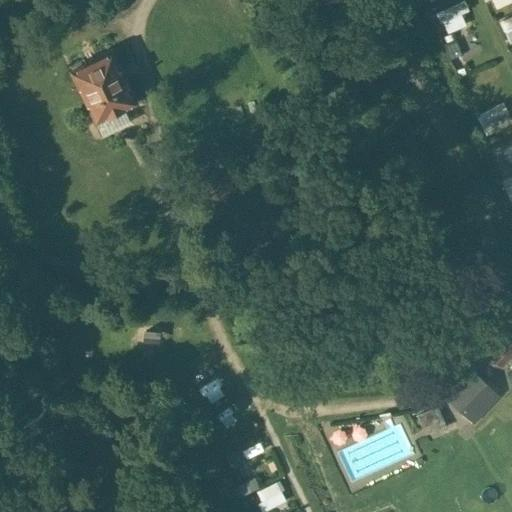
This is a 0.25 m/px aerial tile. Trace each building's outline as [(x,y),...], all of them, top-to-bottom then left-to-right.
[(466,10),(475,6),(472,0),(462,0),(441,10),(450,31),(471,21),(466,10)] [(511,0),(493,0),(497,9),(511,1),(511,0)] [(511,14),(502,19),(510,36),(511,34),(511,14)] [(469,53),(461,34),(447,40),(455,59),(469,53)] [(111,51),(71,70),(95,120),(135,101),(111,51)] [(511,106),(510,100),(480,109),(487,131),(511,122),(511,106)] [(510,163),(511,161),(511,138),(502,143),(510,163)] [(369,322),(340,305),(329,322),(359,340),(369,322)] [(490,358),(501,369),(511,356),(511,343),(507,339),(490,358)] [(425,341),(410,340),(409,349),(424,351),(425,341)] [(500,396),(474,373),(448,402),(474,425),(500,396)] [(502,386),(491,377),(487,382),(497,391),(502,386)] [(438,406),(417,415),(423,427),(435,421),(439,429),(438,430),(443,439),(453,435),(449,425),(446,426),(438,406)] [(269,433),(229,451),(236,466),(276,449),(269,433)] [(244,495),(265,487),(261,475),(240,484),(244,495)] [(256,491),(265,511),(293,500),(285,479),(256,491)]
